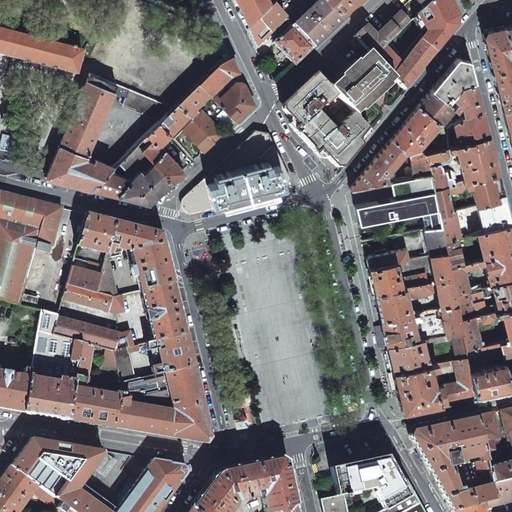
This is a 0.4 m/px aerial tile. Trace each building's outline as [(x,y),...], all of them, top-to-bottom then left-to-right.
[(278,0),(231,0),(234,5),(246,32),(258,20),(274,4),(278,0)] [(320,0),(317,0),(292,25),(313,48),(328,33),(341,21),(320,0)] [(363,0),(320,0),(341,21),(355,8),(363,0)] [(399,12),(409,22),(410,20),(416,14),(422,9),(417,3),(414,5),(409,0),(408,0),(398,11),(399,12)] [(413,0),(417,3),(422,9),(431,0),(413,0)] [(431,0),(422,9),(416,14),(425,32),(419,39),(435,52),(447,37),(455,26),(456,17),(449,1),(448,0),(431,0)] [(270,33),(285,17),(274,4),(258,20),(270,33)] [(399,12),(378,32),(381,35),(377,38),(365,25),(354,36),(368,51),(373,56),(384,46),(409,22),(399,12)] [(270,33),(258,20),(246,32),(251,41),(254,48),(270,33)] [(416,30),(410,20),(409,22),(384,46),(392,54),(416,30)] [(0,54),(76,74),(82,51),(74,49),(74,48),(71,47),(71,49),(53,44),(55,37),(0,22),(0,54)] [(511,23),(502,25),(511,58),(511,57),(511,23)] [(273,42),(294,66),(313,48),(292,25),(292,24),(273,42)] [(492,75),(501,110),(511,107),(511,62),(511,58),(502,25),(485,29),(482,34),(492,75)] [(435,52),(419,39),(400,64),(391,76),(393,77),(392,78),(404,90),(406,87),(421,69),(435,52)] [(384,46),(373,56),(391,76),(400,64),(392,54),(384,46)] [(373,56),(368,51),(329,88),(353,114),(392,78),(393,77),(391,76),(373,56)] [(217,61),(197,81),(209,94),(230,73),(237,70),(230,55),(217,61)] [(451,97),(460,86),(474,81),(470,68),(468,60),(456,57),(429,90),(446,103),(451,97)] [(49,170),(45,177),(68,183),(90,188),(107,171),(111,168),(94,160),(93,160),(92,163),(82,159),(113,91),(116,84),(89,73),(61,141),(61,140),(48,169),(49,170)] [(343,164),(361,142),(369,133),(369,132),(353,114),(329,88),(315,73),(285,101),(285,112),(286,114),(294,123),(299,118),(303,123),(298,127),(317,148),(322,143),(326,148),(322,153),(332,164),(343,164)] [(176,102),(188,114),(194,109),(209,94),(197,81),(176,102)] [(460,86),(451,97),(456,102),(451,108),(452,109),(455,111),(460,115),(481,110),(477,93),(474,81),(460,86)] [(216,95),(212,98),(223,110),(235,122),(253,104),(244,85),(243,83),(240,82),(238,82),(236,82),(233,84),(218,98),(216,95)] [(116,84),(113,91),(125,96),(128,89),(116,84)] [(171,106),(128,89),(125,96),(122,104),(158,119),(171,106)] [(428,91),(417,105),(438,123),(440,124),(452,109),(451,108),(446,103),(429,90),(428,91)] [(456,102),(451,97),(446,103),(451,108),(456,102)] [(169,135),(188,114),(176,102),(176,101),(171,106),(158,119),(157,121),(169,134),(169,135)] [(438,123),(417,105),(401,124),(389,138),(405,152),(407,153),(410,156),(424,152),(418,148),(423,142),(425,144),(427,141),(425,140),(427,137),(438,123)] [(506,129),(510,143),(511,142),(511,107),(501,110),(506,129)] [(194,109),(188,114),(192,119),(214,142),(223,133),(200,110),(198,112),(194,109)] [(223,110),(217,116),(229,127),(235,122),(223,110)] [(460,115),(452,123),(458,144),(487,136),(487,132),(484,120),(481,110),(460,115)] [(455,111),(449,119),(452,123),(460,115),(455,111)] [(299,118),(294,123),(297,126),(298,127),(303,123),(299,118)] [(182,130),(203,152),(214,142),(192,119),(182,130)] [(145,155),(149,159),(161,149),(157,145),(169,135),(169,134),(157,121),(144,133),(150,139),(140,149),(145,155)] [(440,124),(438,123),(427,137),(431,139),(436,143),(434,150),(447,146),(453,145),(445,129),(443,127),(440,124)] [(447,127),(445,129),(453,145),(458,144),(452,123),(447,127)] [(304,142),(314,153),(318,149),(317,148),(298,127),(297,126),(293,130),(304,142)] [(268,162),(255,130),(195,186),(205,183),(214,181),(213,176),(268,162)] [(267,132),(255,130),(268,162),(269,166),(278,164),(284,186),(288,177),(273,144),(267,132)] [(453,145),(460,174),(462,180),(468,179),(497,171),(491,151),(487,136),(458,144),(453,145)] [(367,165),(349,187),(387,180),(386,175),(386,174),(403,153),(405,155),(407,153),(405,152),(389,138),(386,142),(367,165)] [(326,148),(322,143),(317,148),(318,149),(322,153),(326,148)] [(135,144),(117,162),(125,171),(137,161),(137,162),(145,155),(140,149),(135,144)] [(434,150),(424,152),(427,164),(437,161),(446,159),(449,154),(447,146),(434,150)] [(171,181),(182,170),(162,148),(161,149),(149,159),(152,162),(171,181)] [(424,152),(410,156),(413,175),(428,172),(427,164),(424,152)] [(437,161),(427,164),(428,172),(432,188),(444,185),(453,183),(451,177),(448,175),(445,175),(444,170),(444,168),(441,169),(440,164),(437,161)] [(127,180),(117,195),(148,203),(161,190),(171,181),(152,162),(143,170),(142,169),(140,171),(138,169),(132,176),(127,180)] [(268,162),(213,176),(214,181),(205,183),(211,206),(220,204),(220,205),(237,200),(254,196),(278,190),(283,188),(284,186),(278,164),(269,166),(268,162)] [(449,169),(444,170),(445,175),(448,175),(451,177),(453,183),(461,180),(462,180),(460,174),(455,175),(454,173),(449,169)] [(107,171),(90,188),(105,192),(117,195),(127,180),(107,171)] [(497,171),(468,179),(470,187),(475,204),(503,197),(502,193),(497,171)] [(388,180),(392,195),(386,196),(353,204),(357,224),(427,210),(430,227),(439,225),(437,214),(432,188),(428,172),(413,175),(400,178),(397,178),(393,179),(388,180)] [(462,180),(461,180),(463,188),(470,187),(468,179),(462,180)] [(453,183),(444,185),(446,195),(461,192),(463,188),(461,180),(453,183)] [(205,183),(195,186),(183,197),(182,198),(182,199),(181,199),(181,202),(181,204),(181,206),(183,209),(184,210),(187,212),(189,212),(192,212),(220,205),(220,204),(211,206),(205,183)] [(444,185),(432,188),(437,214),(449,211),(446,195),(444,185)] [(0,299),(19,305),(22,294),(34,249),(36,242),(48,245),(50,246),(51,245),(61,207),(29,199),(0,191),(0,299)] [(503,197),(475,204),(476,208),(481,230),(510,223),(509,219),(503,197)] [(461,208),(452,210),(458,235),(471,232),(469,223),(465,224),(461,208)] [(449,211),(437,214),(439,225),(442,239),(458,235),(452,210),(449,211)] [(85,213),(76,246),(105,254),(106,252),(115,220),(100,217),(85,213)] [(115,220),(106,252),(109,253),(111,253),(113,246),(125,249),(125,251),(128,252),(128,250),(129,250),(164,241),(161,232),(138,226),(115,220)] [(481,230),(476,231),(477,236),(482,258),(511,250),(511,230),(510,223),(481,230)] [(430,227),(422,228),(427,254),(444,251),(442,239),(439,225),(430,227)] [(458,235),(442,239),(444,251),(448,268),(468,263),(467,258),(462,259),(458,241),(477,236),(476,231),(471,232),(458,235)] [(164,241),(129,250),(132,264),(130,265),(131,267),(130,268),(132,275),(133,277),(136,277),(139,290),(174,282),(168,259),(164,241)] [(36,242),(34,249),(46,252),(48,245),(36,242)] [(367,257),(365,257),(367,266),(394,261),(404,259),(406,258),(407,258),(405,249),(404,248),(386,251),(375,254),(368,255),(367,256),(367,257)] [(511,250),(482,258),(483,263),(489,284),(511,277),(511,250)] [(444,251),(427,254),(429,262),(433,281),(450,277),(448,268),(444,251)] [(101,266),(73,258),(72,260),(70,267),(100,275),(100,271),(101,266)] [(100,271),(100,275),(95,292),(112,297),(116,296),(108,258),(104,259),(100,271)] [(468,263),(448,268),(450,277),(453,293),(468,289),(464,270),(478,266),(478,264),(483,263),(482,258),(468,263)] [(394,261),(367,266),(371,282),(374,293),(400,288),(398,278),(394,261)] [(70,267),(66,284),(95,292),(100,275),(70,267)] [(423,273),(398,278),(400,288),(404,287),(406,286),(427,282),(426,275),(423,273)] [(450,277),(433,281),(438,308),(455,304),(453,293),(450,277)] [(511,277),(489,284),(492,296),(493,302),(495,310),(499,309),(511,305),(511,277)] [(174,282),(139,290),(152,341),(186,333),(179,304),(174,282)] [(427,282),(406,286),(409,299),(424,296),(432,292),(430,282),(427,282)] [(66,284),(61,299),(108,312),(108,310),(112,297),(95,292),(66,284)] [(468,289),(453,293),(455,304),(459,319),(474,316),(479,314),(494,310),(495,310),(493,302),(485,304),(484,298),(492,296),(489,284),(484,285),(474,288),(468,289)] [(400,288),(374,293),(377,307),(380,319),(410,313),(404,287),(400,288)] [(22,294),(19,305),(35,309),(38,298),(22,294)] [(112,297),(108,310),(115,312),(124,310),(121,301),(120,295),(116,296),(112,297)] [(455,304),(438,308),(444,334),(450,333),(461,331),(459,319),(455,304)] [(511,305),(499,309),(507,339),(511,338),(511,305)] [(438,308),(416,312),(417,315),(418,314),(419,318),(411,319),(415,339),(426,337),(444,334),(438,308)] [(494,310),(479,314),(480,318),(481,321),(483,322),(494,319),(495,314),(494,310)] [(30,369),(29,376),(58,381),(59,377),(74,380),(75,374),(80,342),(51,334),(56,318),(57,315),(40,311),(30,369)] [(410,313),(380,319),(383,333),(386,345),(415,339),(411,319),(410,313)] [(474,316),(459,319),(461,331),(465,349),(480,345),(475,320),(474,316)] [(51,334),(80,342),(93,345),(105,349),(113,351),(119,334),(56,318),(51,334)] [(461,331),(450,333),(455,359),(466,356),(465,349),(461,331)] [(119,334),(113,351),(127,347),(132,346),(129,332),(120,335),(119,334)] [(146,343),(145,343),(147,351),(156,349),(160,365),(150,367),(152,375),(162,372),(194,365),(189,348),(186,333),(152,341),(149,342),(146,343)] [(415,339),(386,345),(389,359),(392,371),(427,364),(426,358),(422,341),(427,340),(426,337),(415,339)] [(511,338),(507,339),(498,341),(500,350),(511,347),(511,370),(506,372),(510,388),(511,387),(511,338)] [(498,341),(480,345),(483,359),(502,355),(500,350),(498,341)] [(93,345),(80,342),(75,374),(88,376),(93,345)] [(132,346),(127,347),(129,353),(138,351),(138,353),(144,351),(142,344),(132,346)] [(480,345),(465,349),(466,356),(469,370),(485,366),(483,359),(480,345)] [(116,367),(120,383),(134,379),(131,366),(129,353),(127,347),(113,351),(116,367)] [(511,347),(500,350),(502,355),(504,362),(506,372),(511,370),(511,347)] [(113,351),(105,349),(102,365),(116,367),(113,351)] [(439,355),(426,358),(427,364),(436,362),(441,362),(439,355)] [(455,359),(452,359),(456,380),(470,377),(469,370),(466,356),(455,359)] [(427,364),(392,371),(397,392),(402,411),(422,407),(438,403),(434,385),(430,369),(437,367),(437,366),(436,362),(427,364)] [(485,366),(469,370),(470,377),(474,395),(495,391),(510,388),(506,372),(504,362),(485,366)] [(117,399),(113,427),(161,435),(207,443),(211,437),(202,401),(194,365),(162,372),(171,408),(117,399)] [(0,407),(6,409),(23,412),(29,376),(30,369),(24,368),(23,375),(0,371),(0,407)] [(118,394),(117,399),(171,408),(162,372),(152,375),(134,379),(120,383),(118,392),(118,394)] [(88,376),(75,374),(74,380),(73,387),(86,389),(88,376)] [(29,376),(23,412),(46,416),(67,419),(73,387),(74,380),(59,377),(58,381),(29,376)] [(456,380),(442,383),(446,402),(460,398),(474,395),(470,377),(456,380)] [(442,383),(434,385),(438,403),(446,402),(442,383)] [(73,387),(67,419),(91,423),(113,427),(117,399),(118,394),(118,392),(115,391),(115,394),(86,389),(73,387)] [(511,407),(498,411),(504,436),(507,435),(510,445),(511,454),(511,459),(486,466),(489,478),(490,483),(511,477),(511,407)] [(492,412),(475,416),(484,457),(498,454),(500,450),(497,440),(498,439),(492,412)] [(478,481),(489,478),(486,466),(484,457),(475,416),(441,423),(411,429),(408,435),(429,472),(443,496),(461,491),(460,487),(457,488),(450,465),(457,463),(457,461),(478,456),(479,461),(471,463),(474,475),(476,474),(477,478),(478,478),(478,481)] [(104,451),(30,438),(9,465),(58,501),(54,507),(55,508),(57,510),(60,511),(61,511),(66,507),(73,511),(107,511),(108,511),(99,506),(104,500),(89,489),(85,495),(76,488),(104,451)] [(195,511),(226,511),(236,500),(255,496),(254,490),(259,489),(263,511),(286,511),(292,505),(294,505),(285,461),(278,457),(265,460),(234,467),(221,470),(218,471),(216,472),(214,475),(202,492),(190,507),(195,511)] [(181,464),(151,459),(137,477),(133,483),(111,511),(155,511),(184,473),(185,472),(185,469),(185,468),(183,465),(181,464)] [(142,461),(133,473),(137,477),(151,459),(150,459),(146,459),(144,459),(142,461)] [(383,459),(333,470),(338,495),(342,494),(343,498),(346,497),(345,493),(370,488),(382,509),(411,492),(409,487),(408,485),(402,475),(395,463),(387,467),(383,459)] [(58,501),(9,465),(0,477),(0,507),(6,511),(17,511),(32,492),(39,497),(38,497),(54,509),(55,508),(54,507),(58,501)] [(493,499),(451,510),(451,511),(487,511),(486,507),(511,500),(511,477),(490,483),(493,499)] [(461,491),(443,496),(451,510),(493,499),(490,483),(489,478),(478,481),(479,486),(463,490),(462,486),(460,487),(461,491)] [(422,511),(411,492),(382,509),(375,511),(422,511)] [(345,511),(343,498),(342,494),(338,495),(318,499),(321,511),(345,511)]
